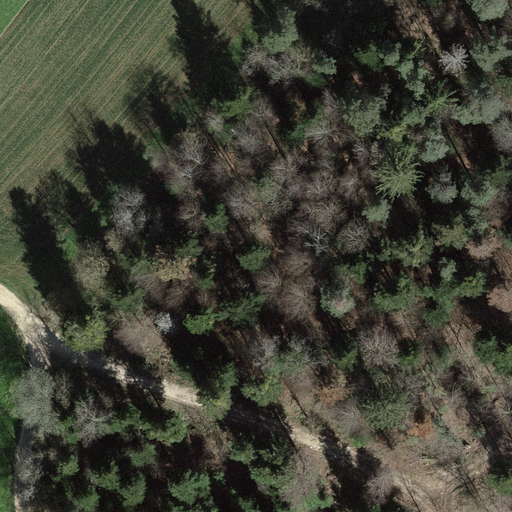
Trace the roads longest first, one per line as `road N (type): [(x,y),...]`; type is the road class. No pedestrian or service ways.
road 1 (track): [(412,489),(279,426),(44,344)]
road 2 (track): [(25,511),(44,344),(33,321),(0,294)]
